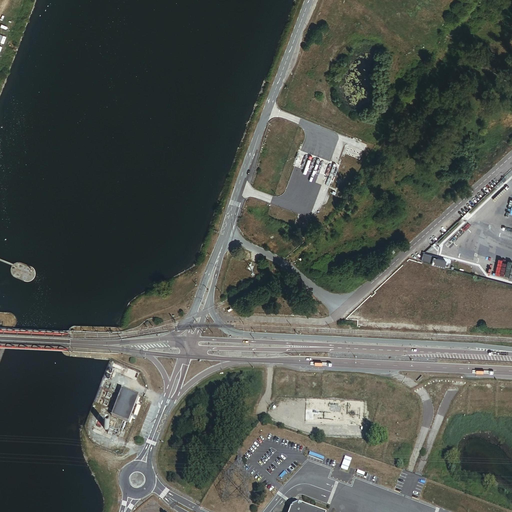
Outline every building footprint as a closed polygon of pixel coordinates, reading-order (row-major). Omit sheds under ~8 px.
[(500,181),(493,187),(495,189),(502,183),(500,181)] [(437,257),(423,253),(422,254),(420,261),(443,267),(445,260),(436,258),(437,257)] [(420,261),(418,261),(415,274),(470,289),(472,281),(473,276),(443,268),(443,267),(420,261)] [(411,297),(411,288),(391,287),(391,296),(411,297)] [(381,308),(380,314),(417,316),(417,317),(443,319),(444,293),(419,292),(419,297),(411,297),(391,296),(381,295),(381,302),(374,301),(374,307),(381,308)] [(464,315),(475,318),(480,300),(468,297),(464,315)] [(121,390),(112,416),(128,422),(138,396),(129,393),(121,390)]
